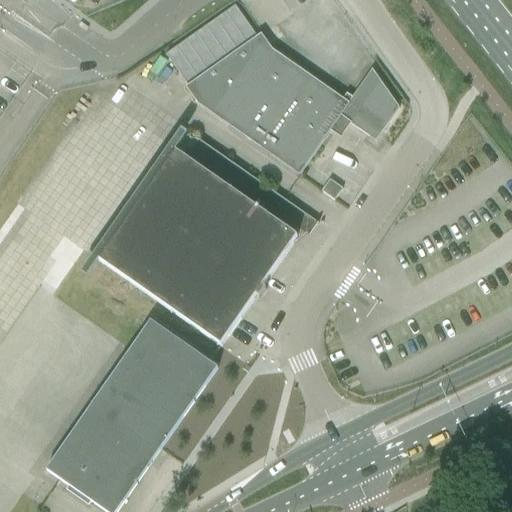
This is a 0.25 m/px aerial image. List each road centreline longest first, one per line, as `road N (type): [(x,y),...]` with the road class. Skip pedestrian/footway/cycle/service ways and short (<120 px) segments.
road 1 (unclassified): [(332,440),(294,345),(297,323),(433,120),(428,93),(359,0)]
road 2 (tertiary): [(511,351),(332,440)]
road 3 (tertiary): [(347,468),(511,391)]
road 4 (tertiary): [(332,440),(216,511)]
